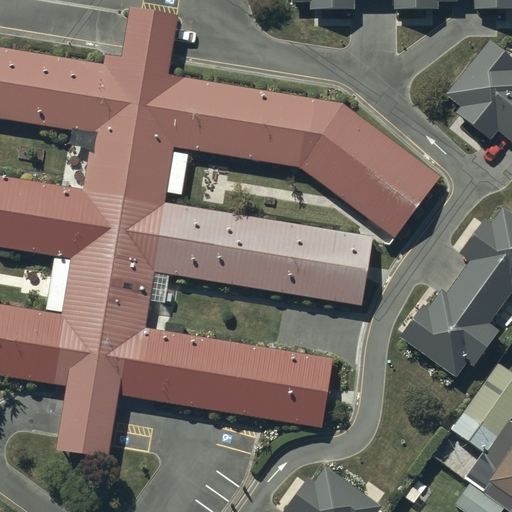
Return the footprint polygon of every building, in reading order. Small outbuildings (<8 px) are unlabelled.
[(511,140),(511,54),(489,36),(445,90),(459,102),(455,106),(490,134),(496,127),(511,140)] [(168,70),(115,62),(0,43),(0,115),(91,130),(81,188),(0,174),(0,242),(73,255),(63,312),(0,301),(0,367),(65,378),(117,387),(318,421),(329,356),(141,325),(151,269),(357,304),(368,237),(161,202),(171,144),(299,163),(394,236),(439,175),(342,99),(168,70)] [(420,300),(398,331),(456,372),(465,358),(473,363),(498,328),(488,320),(511,287),(511,211),(503,204),(492,219),(485,213),(459,249),(469,256),(446,288),(442,285),(428,305),(420,300)] [(451,426),(484,450),(494,467),(486,477),(490,480),(483,489),(468,479),(453,500),(470,511),(497,511),(503,504),(505,506),(511,496),(511,417),(510,416),(511,413),(511,370),(498,360),(451,426)] [(372,511),(379,503),(325,463),(314,479),(306,474),(282,507),(289,511),(372,511)]
